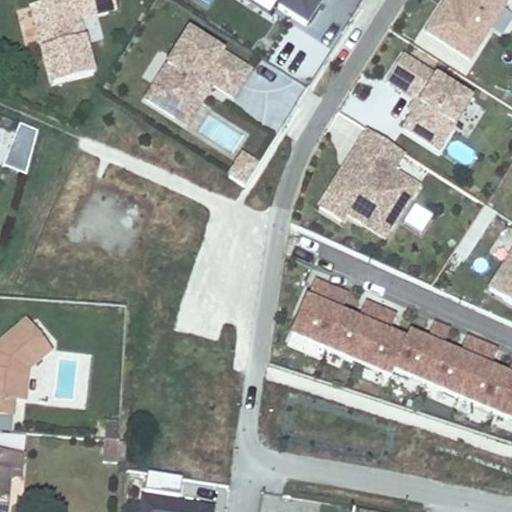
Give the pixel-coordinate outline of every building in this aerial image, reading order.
[(93,76),(79,20),(116,10),(113,0),(58,0),(40,5),(45,21),(36,24),(52,87),(93,76)] [(282,0),(277,8),(306,26),(323,0),(282,0)] [(466,67),(508,0),(456,0),(454,4),(447,0),(441,0),(419,36),(466,67)] [(45,21),(40,5),(31,7),(36,24),(45,21)] [(182,31),(140,98),(185,127),(210,87),(232,100),(249,74),(182,31)] [(469,99),(396,53),(380,77),(410,95),(421,102),(415,112),(403,130),(436,151),(469,99)] [(262,64),(239,104),(281,128),(304,89),(262,64)] [(421,102),(410,95),(404,105),(415,112),(421,102)] [(194,137),(235,153),(244,130),(203,115),(194,137)] [(403,155),(364,130),(312,213),(334,227),(340,217),(380,243),(415,188),(392,173),(403,155)] [(447,159),(472,167),(477,151),(453,142),(447,159)] [(24,170),(29,152),(14,148),(9,166),(24,170)] [(245,188),(257,169),(240,158),(228,178),(245,188)] [(422,237),(433,217),(413,206),(402,226),(422,237)] [(455,252),(466,260),(494,216),(483,209),(455,252)] [(511,252),(488,291),(511,306),(511,252)] [(312,281),(285,337),(382,385),(389,370),(511,429),(511,364),(510,364),(499,386),(483,378),(493,355),(465,342),(454,364),(438,355),(448,333),(432,325),(421,347),(403,338),(398,350),(381,342),(392,319),(362,305),(351,327),(334,319),(345,297),(312,281)] [(19,403),(21,372),(24,370),(26,373),(52,352),(27,322),(0,343),(0,417),(12,418),(14,402),(19,403)] [(0,431),(11,433),(12,418),(0,417),(0,431)] [(117,438),(118,423),(106,423),(105,437),(117,438)] [(21,481),(25,438),(0,435),(0,461),(6,462),(14,472),(14,480),(21,481)] [(117,464),(118,443),(104,441),(102,463),(117,464)] [(6,511),(9,484),(14,480),(14,472),(6,462),(0,461),(0,511),(6,511)] [(181,496),(181,479),(147,478),(146,495),(181,496)] [(215,511),(215,509),(148,498),(145,511),(215,511)]
